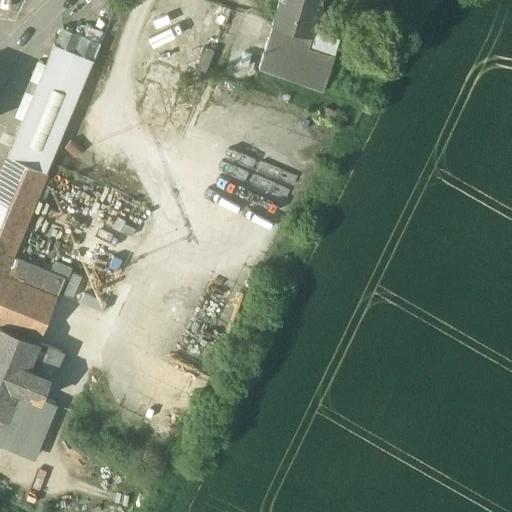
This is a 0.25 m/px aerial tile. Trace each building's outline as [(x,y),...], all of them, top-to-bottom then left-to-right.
[(322,0),(280,0),(273,24),(312,35),(322,0)] [(141,16),(148,44),(176,38),(169,9),(141,16)] [(312,35),(273,24),(259,69),(324,89),(336,51),(309,43),(312,35)] [(203,48),(198,66),(207,68),(211,50),(203,48)] [(55,50),(0,183),(0,287),(11,260),(91,65),(55,50)] [(63,282),(11,260),(0,287),(0,422),(5,424),(19,392),(41,401),(51,381),(27,371),(63,282)] [(0,438),(0,446),(34,461),(56,407),(41,401),(19,392),(0,438)]
